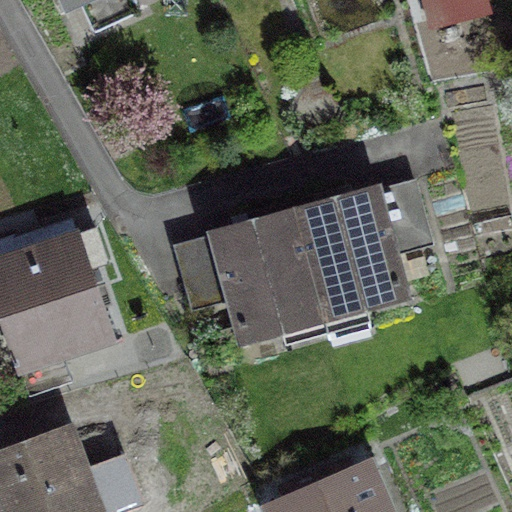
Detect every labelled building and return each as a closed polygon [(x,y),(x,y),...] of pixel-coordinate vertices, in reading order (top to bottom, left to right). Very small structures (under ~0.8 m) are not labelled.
[(49,0),(59,21),(104,0),(49,0)] [(438,0),(443,22),(492,11),(489,0),(438,0)] [(367,193),(281,217),(313,329),(399,305),(367,193)] [(229,354),(313,329),(281,217),(196,242),(198,249),(171,257),(189,320),(217,312),(229,354)] [(91,248),(0,277),(0,305),(27,387),(126,354),(91,248)] [(110,511),(84,434),(0,461),(0,504),(2,511),(110,511)] [(406,511),(391,472),(289,511),(406,511)]
